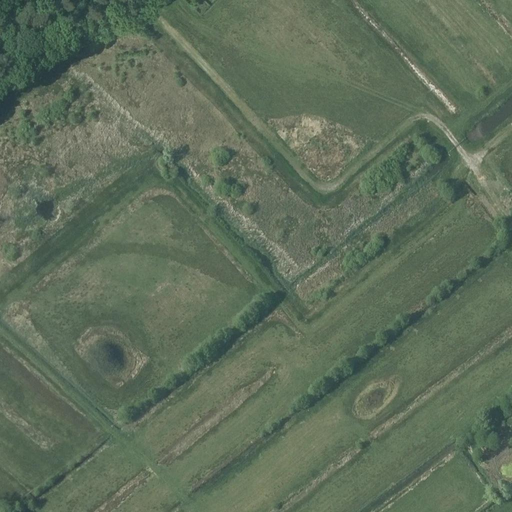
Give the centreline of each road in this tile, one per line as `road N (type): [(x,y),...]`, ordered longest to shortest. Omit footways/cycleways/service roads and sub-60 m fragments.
road 1 (track): [(0,309),(154,175),(305,331),(460,200),(457,181),(511,129)]
road 2 (track): [(511,219),(436,122),(419,118),(336,187),(316,187),(159,20)]
road 3 (track): [(196,511),(0,331)]
